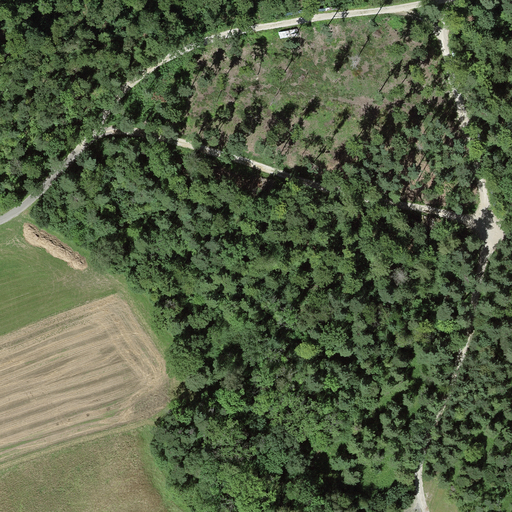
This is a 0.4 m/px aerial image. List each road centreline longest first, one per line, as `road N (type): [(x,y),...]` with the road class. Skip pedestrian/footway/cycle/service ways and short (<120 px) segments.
road 1 (track): [(95,128),(153,135),(341,192),(438,211),(486,232)]
road 2 (track): [(446,0),(197,41),(146,63),(95,128)]
road 3 (track): [(424,511),(417,460),(459,363),(486,232)]
road 4 (track): [(486,232),(442,38),(448,0)]
road 5 (track): [(95,128),(0,221)]
